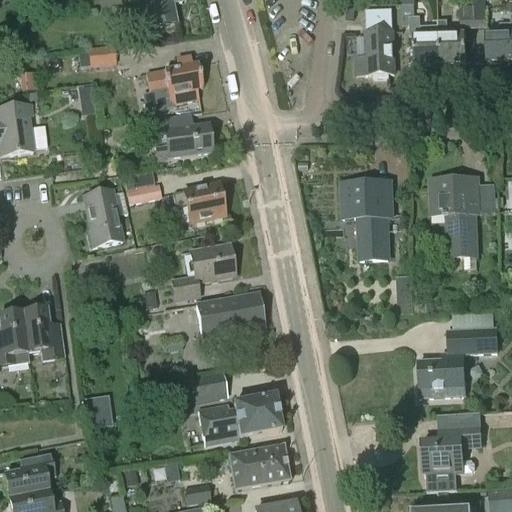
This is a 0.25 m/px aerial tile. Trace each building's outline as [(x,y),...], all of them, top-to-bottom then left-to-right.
[(184,0),(140,0),(143,14),(144,14),(148,33),(176,28),(172,8),(185,5),(184,0)] [(413,0),(401,1),(402,30),(409,30),(409,41),(412,41),(413,69),(439,68),(438,39),(438,22),(437,22),(420,22),(420,13),(414,13),(413,0)] [(484,0),(472,0),(473,10),(474,32),(486,31),(484,0)] [(473,10),(459,11),(460,32),(474,32),(473,10)] [(360,61),(354,62),(355,79),(371,79),(371,83),(386,82),(386,78),(392,78),(390,23),(373,23),(373,15),(362,15),(361,33),(360,33),(360,61)] [(447,16),(437,16),(437,22),(438,22),(438,39),(439,68),(465,67),(465,38),(447,39),(447,16)] [(499,37),(484,37),(486,66),(511,65),(510,27),(499,27),(499,37)] [(145,44),(87,51),(90,74),(148,67),(145,44)] [(148,99),(144,100),(147,113),(197,104),(195,94),(201,92),(197,68),(190,70),(188,62),(175,64),(177,72),(144,78),(148,99)] [(38,94),(36,76),(20,78),(22,96),(38,94)] [(0,160),(32,157),(26,110),(0,113),(0,160)] [(189,120),(138,127),(140,139),(163,136),(165,151),(154,153),(156,165),(210,158),(207,130),(190,132),(189,120)] [(476,183),(429,185),(430,219),(446,219),(447,261),(475,260),(474,218),(477,218),(476,183)] [(389,187),(341,188),(342,223),(357,222),(359,264),(387,264),(387,250),(386,237),(386,221),(391,221),(389,187)] [(156,189),(126,196),(128,208),(159,202),(156,189)] [(181,197),(171,199),(174,214),(184,212),(187,228),(223,221),(217,189),(181,196),(181,197)] [(111,195),(82,201),(89,236),(88,237),(91,252),(122,246),(111,195)] [(193,281),(171,286),(175,307),(198,302),(196,288),(234,281),(229,249),(189,256),(193,281)] [(257,298),(194,309),(200,345),(229,339),(230,343),(234,347),(241,345),(244,341),(243,337),(263,334),(257,298)] [(155,299),(142,302),(144,311),(157,309),(155,299)] [(399,308),(399,320),(413,320),(413,308),(410,308),(399,308)] [(45,314),(21,317),(26,356),(38,354),(39,364),(63,361),(59,328),(47,329),(45,314)] [(0,369),(16,367),(15,357),(26,356),(21,317),(0,319),(0,369)] [(442,365),(418,366),(419,402),(447,401),(447,392),(464,392),(462,358),(497,357),(496,333),(492,333),(450,335),(447,335),(448,357),(442,357),(442,365)] [(180,352),(178,340),(161,343),(164,356),(180,352)] [(88,349),(80,350),(82,367),(111,363),(110,355),(90,359),(88,349)] [(219,370),(180,377),(186,409),(225,401),(219,370)] [(226,409),(197,415),(203,449),(280,435),(274,401),(229,409),(230,415),(227,415),(226,409)] [(450,444),(421,446),(422,477),(448,476),(448,478),(462,477),(460,444),(479,443),(479,430),(449,431),(450,444)] [(283,449),(227,460),(233,495),(289,485),(283,449)] [(19,476),(3,479),(8,503),(47,495),(45,483),(54,481),(50,458),(17,464),(19,476)] [(206,488),(181,493),(185,510),(209,505),(206,488)] [(511,511),(511,494),(487,495),(487,511),(511,511)] [(47,495),(8,503),(9,511),(60,511),(59,505),(49,507),(47,495)] [(123,511),(121,497),(107,499),(108,511),(123,511)]
